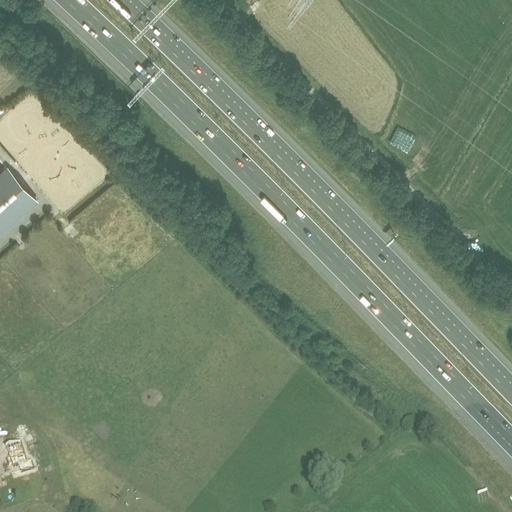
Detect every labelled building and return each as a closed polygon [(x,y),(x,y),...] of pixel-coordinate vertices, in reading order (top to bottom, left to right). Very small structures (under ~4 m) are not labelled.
[(255,0),(250,3),(253,8),(262,3),(260,0),(255,0)] [(1,107),(0,108),(0,123),(8,114),(1,107)] [(8,167),(0,174),(0,232),(37,200),(8,167)] [(330,191),(334,187),(315,167),(311,170),(330,191)] [(476,262),(485,256),(480,249),(471,256),(476,262)] [(26,455),(12,460),(14,468),(20,466),(22,473),(35,469),(33,461),(28,462),(26,455)]
